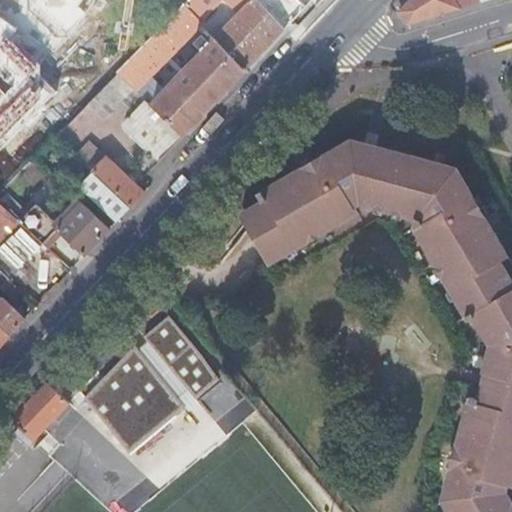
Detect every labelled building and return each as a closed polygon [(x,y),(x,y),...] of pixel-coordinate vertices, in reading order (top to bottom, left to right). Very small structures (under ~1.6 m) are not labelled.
[(189,0),(119,72),(135,87),(136,88),(201,21),(199,19),(216,0),(189,0)] [(154,105),(185,136),(278,38),(287,29),(260,0),(231,0),(243,11),(232,22),(222,12),(216,13),(204,26),(216,39),(154,105)] [(410,0),(399,12),(408,25),(487,0),(410,0)] [(119,72),(89,102),(105,118),(135,87),(119,72)] [(161,161),(185,136),(154,105),(149,101),(124,126),(161,161)] [(511,511),(511,499),(507,490),(508,485),(511,476),(511,471),(511,258),(510,256),(486,213),(481,205),(480,203),(475,195),(459,166),(450,164),(443,162),(435,160),(377,144),(369,142),(362,140),(353,137),(324,154),(316,159),(314,160),(305,165),(260,192),(264,199),(241,212),(270,262),(289,251),(296,247),(312,238),(320,233),(360,210),(355,203),(358,201),(376,206),(385,209),(395,211),(404,214),(417,217),(420,222),(415,225),(439,266),(443,274),(452,289),(457,297),(469,319),(475,316),(488,339),(490,338),(492,342),(484,371),(486,372),(486,373),(483,385),(479,397),(471,395),(457,446),(455,455),(454,457),(451,467),(442,500),(449,511),(511,511)] [(313,155),(316,159),(324,154),(321,150),(313,155)] [(303,161),(305,165),(314,160),(311,156),(303,161)] [(94,172),(131,207),(144,193),(108,158),(94,172)] [(80,187),(117,222),(131,207),(94,172),(80,187)] [(479,193),(475,195),(480,203),(484,201),(479,193)] [(0,238),(18,219),(0,201),(0,238)] [(63,234),(85,255),(111,228),(84,202),(62,225),(39,203),(20,221),(49,249),(63,234)] [(485,203),(481,205),(486,213),(490,211),(485,203)] [(323,238),(320,233),(312,238),(315,242),(323,238)] [(299,252),(296,247),(289,251),(291,256),(299,252)] [(439,276),(443,274),(439,266),(435,268),(439,276)] [(0,290),(15,304),(25,295),(9,280),(0,288),(0,290)] [(453,300),(457,297),(452,289),(448,292),(453,300)] [(0,301),(0,325),(10,335),(25,319),(4,298),(0,301)] [(145,334),(149,340),(190,390),(195,397),(219,377),(203,353),(170,314),(145,334)] [(0,345),(10,335),(0,325),(0,345)] [(190,390),(149,340),(138,349),(180,398),(190,390)] [(138,349),(134,344),(84,396),(130,452),(185,405),(180,398),(138,349)] [(12,419),(33,440),(69,402),(48,381),(12,419)]
